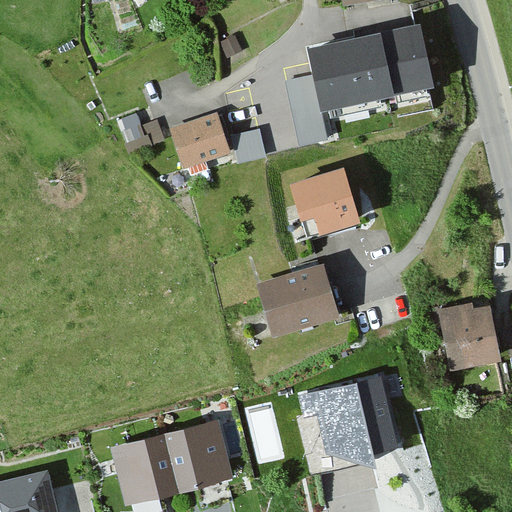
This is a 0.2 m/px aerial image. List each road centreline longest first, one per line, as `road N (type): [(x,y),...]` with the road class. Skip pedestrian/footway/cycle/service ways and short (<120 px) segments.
road 1 (residential): [(364,286),(417,251),(489,91)]
road 2 (residential): [(309,0),(308,25),(287,45),(214,86),(151,108)]
